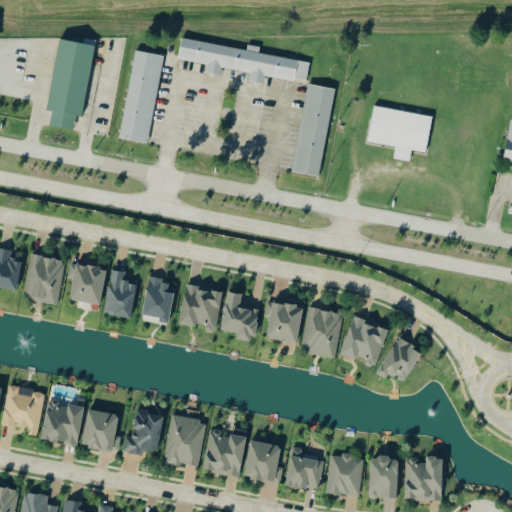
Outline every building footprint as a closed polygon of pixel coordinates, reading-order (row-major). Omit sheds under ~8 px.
[(47,110),(60,39),(95,46),(82,117),(47,110)] [(119,139),(136,52),(164,57),(147,144),(119,139)] [(318,177),(291,171),(308,84),(335,89),(318,177)] [(374,106),(432,118),(425,154),(367,143),(374,106)] [(0,289),(0,248),(13,250),(12,257),(26,260),(19,293),(0,289)] [(31,253),(67,260),(58,306),(22,299),(31,253)] [(71,263),(108,270),(101,306),(70,299),(75,279),(68,277),(71,263)] [(104,314),(113,269),(126,272),(124,281),(138,283),(131,319),(104,314)] [(143,315),(151,276),(163,278),(162,283),(170,284),(169,292),(176,293),(170,325),(159,323),(160,318),(143,315)] [(187,283),(198,286),(197,289),(212,292),(213,289),(225,292),(217,330),(214,329),(212,332),(208,333),(205,331),(204,328),(205,325),(197,324),(196,328),(179,325),(187,283)] [(221,330),(228,290),(244,293),(241,306),(260,310),(255,336),(252,335),(251,341),(237,339),(238,334),(221,330)] [(305,309),(298,344),(267,338),(271,317),(265,316),(268,301),(305,309)] [(309,307),(345,314),(336,360),(300,353),(309,307)] [(355,316),(366,320),(365,324),(379,329),(380,326),(392,330),(378,367),(375,366),(373,368),(369,369),(366,366),(366,363),(367,361),(359,358),(357,362),(341,356),(355,316)] [(398,337),(377,372),(389,380),(393,374),(405,381),(423,352),(398,337)] [(10,386),(21,388),(20,391),(35,394),(36,392),(48,394),(40,432),(37,432),(35,434),(31,435),(28,433),(27,430),(28,428),(20,426),(19,431),(2,427),(10,386)] [(48,401),(86,409),(79,446),(41,438),(48,401)] [(137,408),(149,410),(148,413),(165,417),(157,454),(143,451),(142,455),(123,452),(126,436),(132,437),(137,408)] [(90,410),(121,416),(114,452),(83,446),(90,410)] [(172,414),(208,421),(199,467),(163,460),(172,414)] [(211,431),(213,432),(216,429),(220,430),(221,435),(231,437),(233,427),(249,430),(240,477),(203,470),(211,431)] [(252,441),(282,447),(278,467),(284,468),(281,483),(245,476),(252,441)] [(287,486),(293,449),(296,447),(301,448),(304,451),(303,455),(324,459),(318,491),(287,486)] [(332,456),(343,458),(343,453),(353,454),(352,459),(364,461),(360,497),(327,493),(332,456)] [(371,461),(374,459),(378,459),(381,456),(389,456),(392,460),(397,460),(400,463),(397,501),(369,499),(371,461)] [(407,461),(409,461),(412,458),(416,458),(418,463),(428,463),(428,458),(444,458),(443,501),(406,500),(407,461)] [(0,511),(16,511),(20,490),(0,486),(0,511)] [(27,492),(22,511),(58,511),(60,507),(48,505),(50,497),(27,492)] [(84,511),(86,503),(67,501),(65,511),(84,511)]
